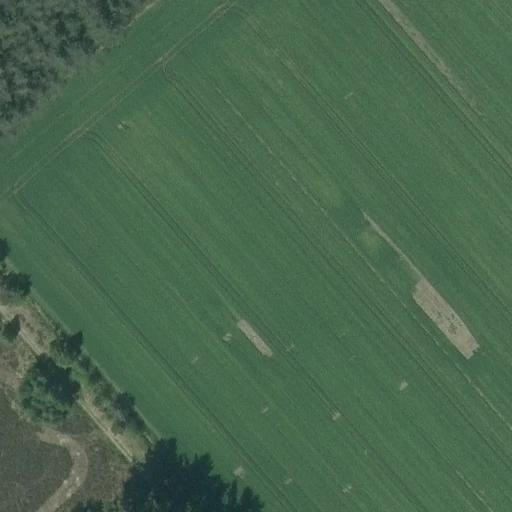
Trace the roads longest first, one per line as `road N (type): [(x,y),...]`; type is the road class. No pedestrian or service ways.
road 1 (track): [(0,304),(179,511)]
road 2 (track): [(0,132),(152,0)]
